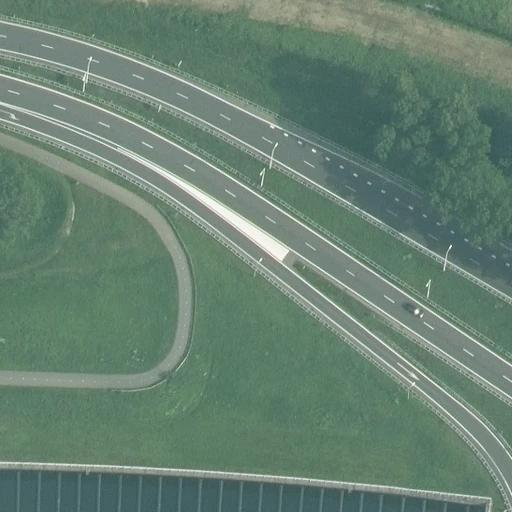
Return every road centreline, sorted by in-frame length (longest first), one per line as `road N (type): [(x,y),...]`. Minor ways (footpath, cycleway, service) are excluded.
road 1 (trunk): [(0,92),(211,218),(405,369),(481,437),(511,482)]
road 2 (trunk): [(0,91),(161,157),(511,387)]
road 3 (trunk): [(511,285),(185,99),(86,58),(0,35)]
